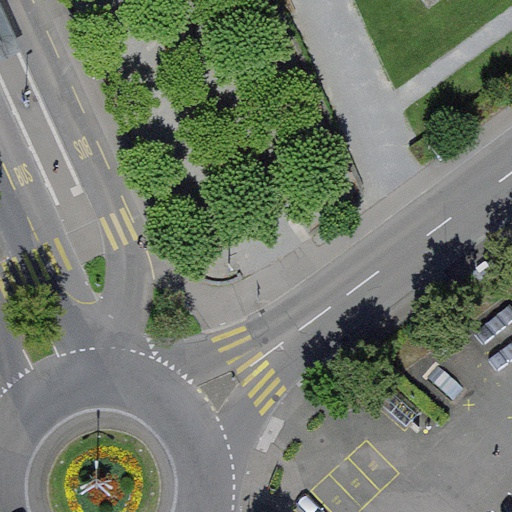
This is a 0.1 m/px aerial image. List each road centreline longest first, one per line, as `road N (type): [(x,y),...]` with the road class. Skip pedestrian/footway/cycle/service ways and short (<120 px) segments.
road 1 (tertiary): [(187,420),(511,187)]
road 2 (tertiary): [(95,383),(0,173)]
